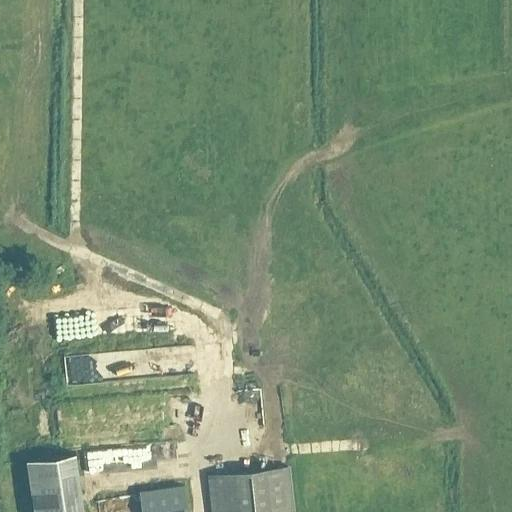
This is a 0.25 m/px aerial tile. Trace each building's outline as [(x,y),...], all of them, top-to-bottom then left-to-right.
[(114,318),(82,322),(85,343),(117,338),(114,318)] [(160,348),(184,346),(182,325),(159,327),(160,348)] [(245,356),(268,353),(266,337),(256,339),(257,346),(244,348),(245,356)] [(93,358),(62,359),(64,383),(95,382),(93,358)] [(186,379),(160,380),(159,374),(117,377),(118,384),(67,387),(67,398),(186,391),(186,379)] [(43,466),(43,480),(66,479),(66,466),(43,466)] [(291,511),(286,466),(209,474),(212,511),(291,511)] [(188,511),(187,492),(140,495),(141,511),(188,511)]
